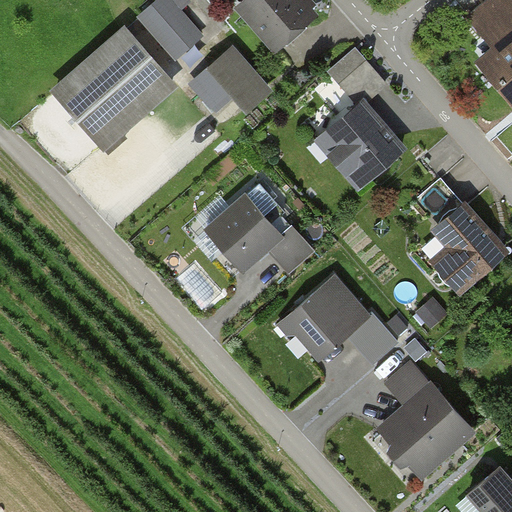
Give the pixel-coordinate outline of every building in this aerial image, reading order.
[(157,0),(141,15),(180,58),(208,33),(184,7),(191,0),(157,0)] [(323,16),(309,0),(246,0),(237,8),(278,55),(323,16)] [(511,101),(511,0),(488,0),(469,16),(495,47),(479,61),(511,101)] [(172,80),(124,26),(56,86),(103,140),(172,80)] [(279,93),(236,45),(192,84),(216,111),(232,98),(250,118),(279,93)] [(413,148),(367,96),(315,142),(360,194),(413,148)] [(284,232),(249,193),(207,232),(245,274),(271,250),(295,276),(320,253),(293,224),(284,232)] [(511,255),(511,251),(468,202),(434,232),(448,247),(432,261),(464,298),(511,255)] [(200,305),(223,294),(207,261),(185,272),(200,305)] [(402,343),(341,277),(280,332),(316,371),(351,340),(376,367),(402,343)] [(421,485),(480,431),(416,361),(389,386),(406,406),(375,434),(421,485)] [(481,511),(511,511),(511,479),(500,467),(468,498),(481,511)]
